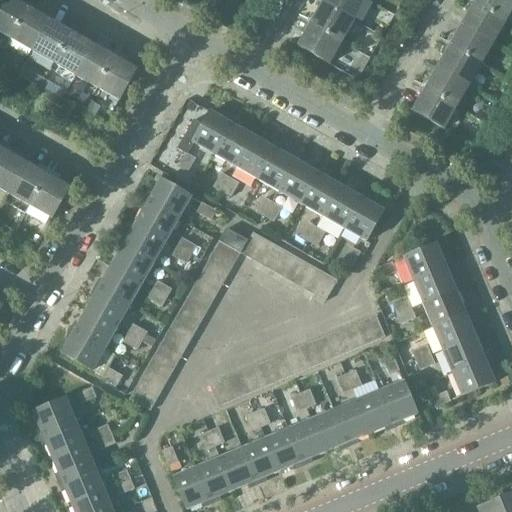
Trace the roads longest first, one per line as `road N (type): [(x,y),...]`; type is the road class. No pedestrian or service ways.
road 1 (residential): [(511,286),(462,194),(367,139)]
road 2 (residential): [(337,511),(511,438)]
road 3 (residential): [(106,182),(185,36)]
road 4 (residential): [(367,139),(448,0)]
road 5 (residential): [(367,139),(252,75)]
road 6 (residential): [(41,295),(106,182)]
road 7 (residential): [(106,182),(0,121)]
